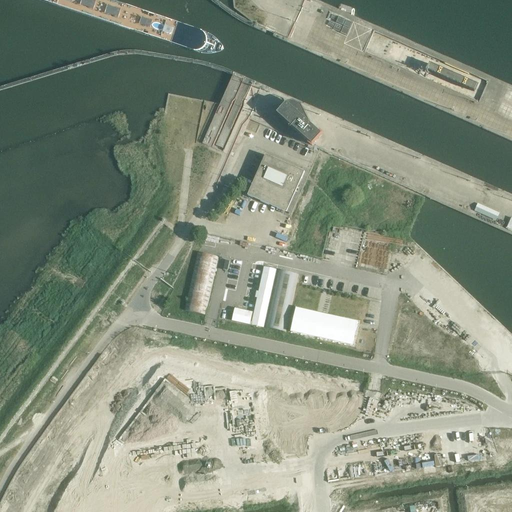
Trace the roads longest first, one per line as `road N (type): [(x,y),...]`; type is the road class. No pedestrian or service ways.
road 1 (unclassified): [(511,412),(459,386),(150,320),(131,308)]
road 2 (residential): [(259,385),(132,346),(46,460),(20,511)]
road 3 (residential): [(511,492),(352,408),(259,385)]
road 4 (unclassified): [(226,154),(171,256),(131,308)]
road 5 (unclassified): [(131,308),(36,432)]
road 6 (residential): [(259,385),(276,511)]
